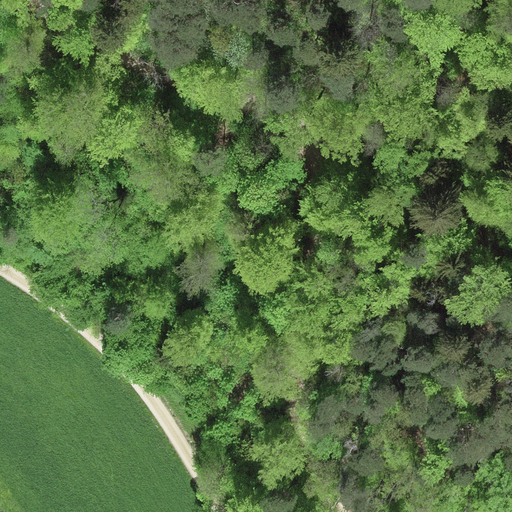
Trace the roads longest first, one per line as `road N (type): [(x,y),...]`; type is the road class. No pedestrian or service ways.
road 1 (track): [(25,0),(149,68),(251,99),(307,133),(322,221),(304,298),(300,389),(305,432),(344,511)]
road 2 (track): [(223,511),(150,395),(0,272)]
